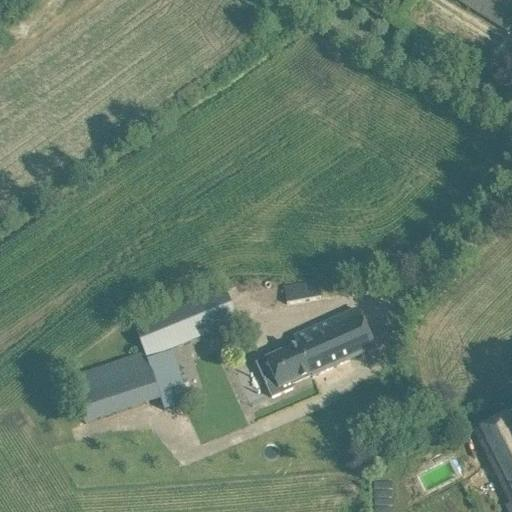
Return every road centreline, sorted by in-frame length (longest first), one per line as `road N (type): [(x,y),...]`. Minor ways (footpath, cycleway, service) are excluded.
road 1 (unclassified): [(511,123),(310,0)]
road 2 (track): [(387,314),(511,196)]
